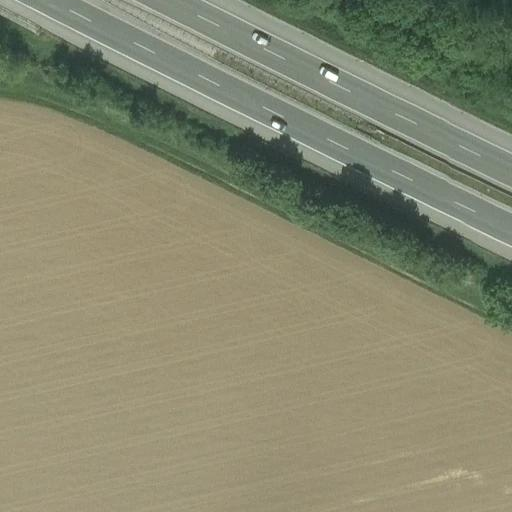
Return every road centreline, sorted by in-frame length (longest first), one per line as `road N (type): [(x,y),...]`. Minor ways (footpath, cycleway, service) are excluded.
road 1 (motorway): [(57,0),(511,222)]
road 2 (motorway): [(511,172),(164,0)]
